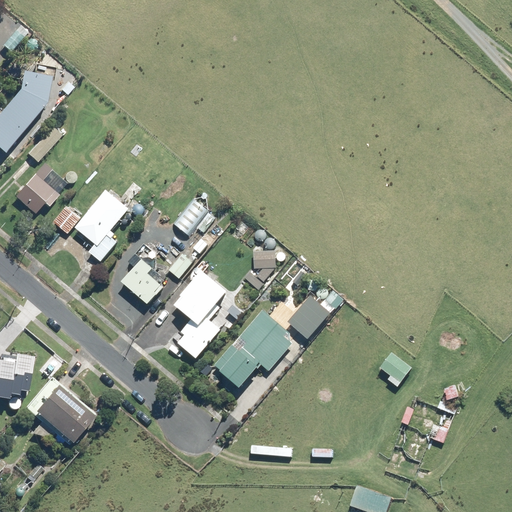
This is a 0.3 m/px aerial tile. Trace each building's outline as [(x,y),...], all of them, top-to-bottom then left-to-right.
[(26,37),(15,29),(1,48),(13,56),(26,37)] [(26,72),(23,88),(0,115),(0,145),(7,152),(49,101),(53,77),(26,72)] [(62,101),(69,93),(62,88),(56,96),(62,101)] [(29,154),(39,162),(66,132),(62,128),(59,132),(54,127),(29,154)] [(46,163),(17,196),(37,213),(46,203),(51,207),(61,195),(44,181),(53,170),(46,163)] [(78,228),(81,230),(78,234),(95,248),(92,252),(104,261),(120,242),(114,238),(118,234),(114,231),(132,209),(109,190),(106,193),(105,192),(88,212),(91,213),(78,228)] [(191,237),(211,211),(196,200),(176,225),(191,237)] [(70,234),(84,218),(69,206),(56,222),(70,234)] [(216,219),(211,215),(199,229),(204,233),(216,219)] [(251,249),(255,252),(256,266),(246,278),(260,291),(267,284),(265,283),(279,268),(278,251),(277,251),(262,237),(251,249)] [(202,254),(210,244),(203,239),(195,248),(202,254)] [(170,267),(177,258),(172,253),(164,262),(170,267)] [(147,258),(146,261),(137,254),(130,262),(137,268),(125,282),(151,304),(166,287),(164,285),(167,281),(163,277),(164,276),(149,264),(153,263),(153,259),(150,257),(147,258)] [(171,270),(181,279),(199,258),(194,254),(190,259),(184,254),(171,270)] [(230,294),(205,275),(176,307),(193,321),(200,326),(207,318),(230,294)] [(326,294),(337,303),(342,298),(331,288),(326,294)] [(312,341),(328,322),(312,309),(296,328),(312,341)] [(235,345),(217,365),(244,388),(263,366),(261,365),(264,362),(266,364),(265,365),(272,371),(295,344),(286,336),(291,331),(266,310),(235,345)] [(200,326),(193,321),(183,333),(187,336),(180,344),(199,359),(223,332),(207,318),(200,326)] [(0,403),(28,408),(36,358),(22,356),(23,348),(11,346),(10,353),(2,352),(0,353),(0,403)] [(412,367),(392,354),(381,372),(393,380),(391,382),(399,387),(412,367)] [(53,439),(59,432),(72,444),(74,442),(76,444),(99,416),(54,378),(29,408),(45,421),(34,434),(53,439)] [(448,401),(459,396),(455,384),(444,388),(448,401)] [(444,443),(458,408),(441,401),(438,408),(444,411),(442,416),(436,414),(427,436),(444,443)] [(409,425),(415,409),(407,406),(401,423),(409,425)] [(254,448),(254,455),(294,457),(295,450),(254,448)] [(334,450),(313,450),(313,459),(334,459),(334,450)] [(39,464),(30,474),(35,479),(45,469),(39,464)] [(350,506),(367,511),(387,511),(393,499),(358,486),(350,506)]
